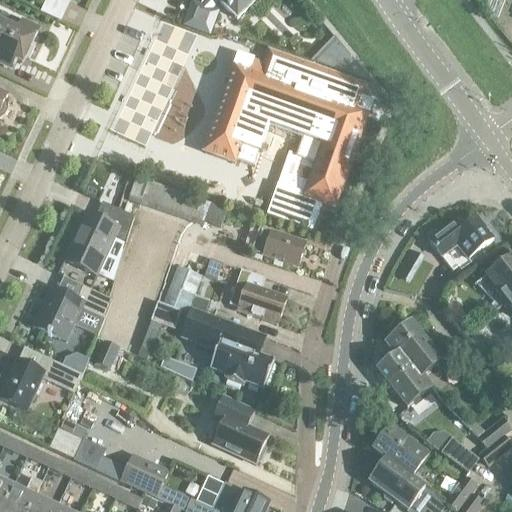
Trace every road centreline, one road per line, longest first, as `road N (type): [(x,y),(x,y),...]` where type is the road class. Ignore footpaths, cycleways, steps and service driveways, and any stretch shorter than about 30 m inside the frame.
road 1 (tertiary): [(317,511),(348,323),(370,255),(405,204),(487,138)]
road 2 (residential): [(0,268),(125,0)]
road 3 (residential): [(337,251),(308,376),(305,450),(317,511)]
road 4 (tertiary): [(487,138),(390,6)]
road 5 (residential): [(511,412),(427,308)]
